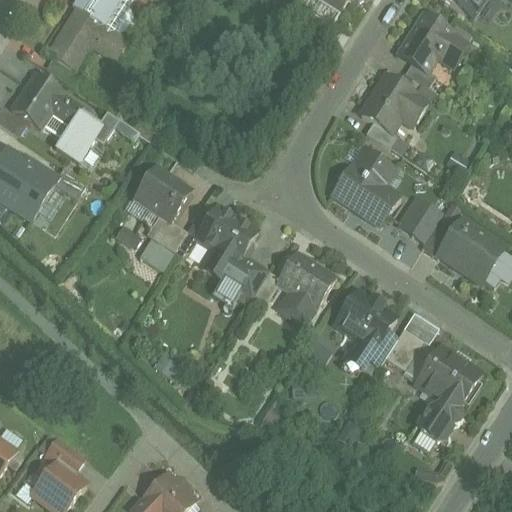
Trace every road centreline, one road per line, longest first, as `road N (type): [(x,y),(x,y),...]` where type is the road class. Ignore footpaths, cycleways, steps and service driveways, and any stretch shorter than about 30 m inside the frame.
road 1 (residential): [(393,0),(309,132),(292,180),(314,227),(511,355)]
road 2 (residential): [(97,511),(160,433),(240,511)]
road 3 (residential): [(445,511),(511,407)]
